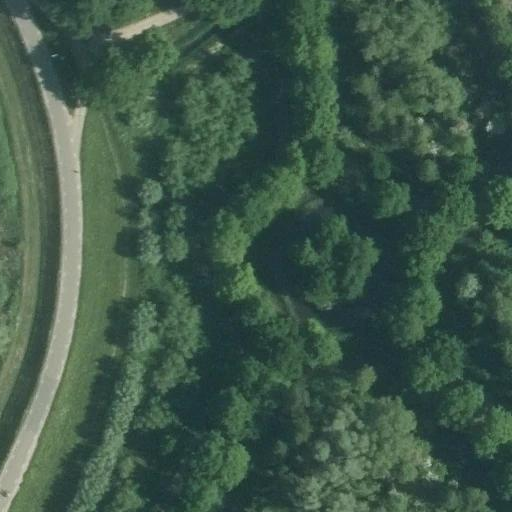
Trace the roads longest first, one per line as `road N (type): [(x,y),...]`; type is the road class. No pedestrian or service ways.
road 1 (tertiary): [(0,497),(54,360),(70,268),(54,104),(12,0)]
road 2 (track): [(205,0),(89,45)]
